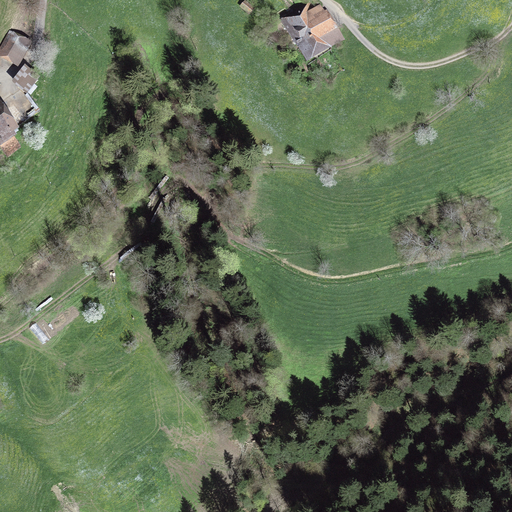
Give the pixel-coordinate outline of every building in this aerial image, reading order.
[(252,10),(244,3),(240,8),(248,14),(252,10)] [(329,48),(344,39),(338,29),(336,29),(326,14),(325,14),(321,7),(315,10),(311,3),(292,14),(294,17),(290,20),(289,17),(282,21),(304,57),(326,43),(329,48)] [(0,52),(0,53),(15,63),(26,43),(11,34),(0,52)] [(24,70),(14,82),(19,86),(25,91),(35,80),(24,70)] [(12,135),(14,133),(11,129),(39,109),(25,91),(19,86),(0,100),(0,147),(5,154),(19,144),(12,135)] [(54,332),(80,311),(73,304),(47,324),(54,332)]
